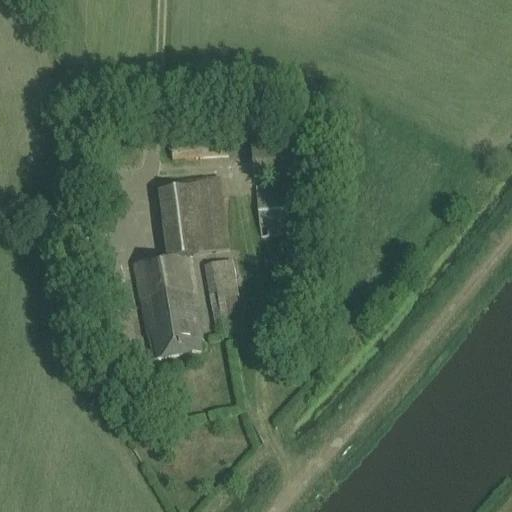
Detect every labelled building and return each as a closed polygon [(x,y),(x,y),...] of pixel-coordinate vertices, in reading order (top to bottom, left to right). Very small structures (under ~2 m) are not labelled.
[(248,128),(255,183),(314,177),(308,122),(248,128)] [(170,141),(172,163),(230,159),(228,137),(170,141)] [(99,155),(91,208),(90,216),(112,219),(122,158),(99,155)] [(204,353),(186,259),(230,253),(220,178),(159,186),(169,260),(136,265),(156,363),(204,353)] [(256,188),(261,239),(313,234),(309,182),(256,188)] [(247,334),(235,263),(204,268),(216,339),(247,334)] [(139,367),(122,269),(95,273),(112,371),(139,367)]
